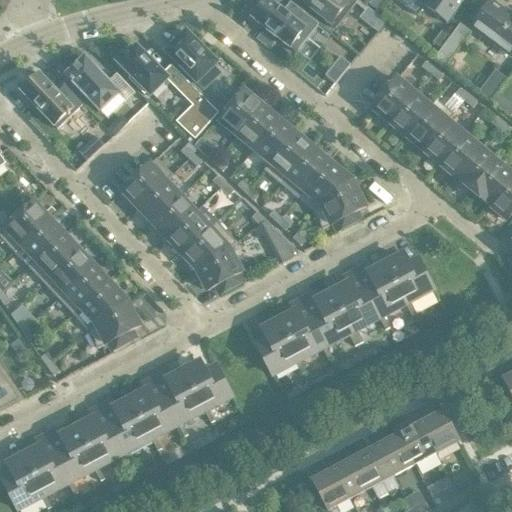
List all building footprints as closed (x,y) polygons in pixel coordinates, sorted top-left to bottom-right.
[(299,0),(331,25),(345,8),(350,12),(358,1),(357,0),(299,0)] [(425,8),(431,13),(446,23),(445,24),(447,25),(465,0),(402,0),(400,4),(418,17),(425,8)] [(277,39),(290,49),(296,54),(318,26),(290,4),(283,13),(280,10),(267,1),(252,19),(265,29),(265,30),(277,39)] [(511,18),(491,2),(472,28),(511,58),(511,57),(511,18)] [(445,68),(459,49),(471,33),(460,25),(434,60),(445,68)] [(187,30),(164,53),(197,87),(220,64),(187,30)] [(128,51),(117,63),(131,77),(128,80),(144,96),(147,94),(151,97),(167,81),(192,107),(176,123),(195,141),(219,114),(171,66),(162,75),(137,49),(136,49),(131,54),(128,51)] [(340,58),(325,77),(335,85),(350,66),(340,58)] [(71,81),(70,82),(73,84),(73,83),(100,112),(118,95),(85,60),(67,77),(71,81)] [(421,68),(430,75),(435,70),(426,63),(421,68)] [(497,68),(481,91),(492,99),(508,76),(497,68)] [(435,70),(430,75),(439,83),(444,77),(435,70)] [(22,93),(57,130),(84,106),(64,85),(63,86),(64,87),(57,95),(39,76),(22,93)] [(372,110),(389,125),(414,94),(400,83),(397,80),(372,110)] [(455,95),(464,103),(469,97),(460,90),(455,95)] [(220,123),(237,137),(261,107),(244,93),(220,123)] [(389,125),(406,138),(431,108),(414,94),(389,125)] [(469,97),(464,103),(473,110),(477,104),(469,97)] [(406,138),(423,152),(448,122),(453,115),(437,101),(431,108),(406,138)] [(237,137),(253,151),(278,121),(261,107),(237,137)] [(489,123),(498,130),(502,124),(493,117),(489,123)] [(263,172),(264,172),(295,135),(278,121),(253,151),(270,165),(263,172)] [(423,152),(439,166),(465,135),(448,122),(423,152)] [(502,124),(498,130),(506,137),(511,131),(502,124)] [(112,125),(106,130),(114,138),(119,133),(112,125)] [(264,172),(280,186),(311,149),(295,135),(264,172)] [(439,166),(456,180),(482,149),(465,135),(439,166)] [(96,137),(78,153),(87,162),(104,146),(96,137)] [(200,142),(194,147),(206,158),(214,165),(219,160),(211,152),(200,142)] [(181,153),(188,160),(194,155),(186,147),(181,153)] [(311,149),(280,186),(281,187),(297,200),(303,193),(328,162),(326,161),(311,149)] [(456,180),(473,194),(498,163),(482,149),(456,180)] [(194,155),(188,160),(197,168),(202,163),(194,155)] [(122,193),(137,209),(172,175),(157,159),(122,193)] [(219,160),(214,165),(222,173),(227,168),(219,160)] [(303,193),(319,206),(320,205),(350,181),(328,162),(303,193)] [(511,180),(511,173),(498,163),(473,194),(489,208),(511,180)] [(137,209),(152,224),(180,198),(166,183),(173,177),(172,175),(137,209)] [(212,182),(220,190),(225,184),(217,177),(212,182)] [(511,180),(489,208),(507,222),(511,215),(511,180)] [(320,205),(319,206),(320,206),(313,214),(322,231),(334,225),(337,232),(360,220),(357,213),(365,208),(351,182),(350,181),(320,205)] [(237,187),(245,195),(250,190),(242,182),(237,187)] [(225,184),(220,190),(229,198),(234,193),(225,184)] [(250,190),(245,195),(254,203),(259,197),(250,190)] [(152,224),(166,240),(195,213),(180,198),(152,224)] [(0,236),(0,238),(14,253),(49,220),(34,204),(0,236)] [(195,213),(166,240),(167,240),(181,256),(210,229),(217,222),(202,207),(195,213)] [(269,217),(277,225),(282,219),(274,211),(269,217)] [(251,219),(259,226),(264,221),(256,214),(251,219)] [(282,219),(277,225),(285,232),(290,227),(282,219)] [(22,248),(35,262),(64,236),(49,220),(14,253),(15,254),(22,248)] [(264,221),(259,226),(268,235),(273,229),(264,221)] [(181,256),(196,271),(236,243),(217,222),(210,229),(181,256)] [(292,239),(301,247),(306,242),(298,234),(292,239)] [(28,269),(43,284),(78,251),(64,236),(35,262),(28,269)] [(236,243),(196,271),(197,272),(207,292),(216,288),(220,294),(243,282),(239,275),(242,274),(229,250),(237,244),(236,243)] [(43,284),(58,300),(93,267),(78,251),(43,284)] [(434,291),(431,286),(419,262),(408,268),(402,257),(385,266),(406,305),(412,317),(417,315),(410,303),(434,291)] [(384,317),(406,305),(385,266),(368,275),(374,286),(364,291),(379,319),(386,331),(390,329),(384,317)] [(58,300),(73,316),(108,283),(93,267),(58,300)] [(89,319),(95,325),(127,303),(108,283),(73,316),(74,317),(81,310),(89,319)] [(349,286),(332,295),(359,346),(363,343),(357,331),(379,319),(364,291),(354,296),(349,286)] [(3,294),(0,296),(0,301),(4,307),(10,303),(3,294)] [(355,348),(359,346),(332,295),(315,303),(321,314),(311,319),(332,359),(333,359),(326,347),(349,336),(355,348)] [(127,303),(95,325),(88,331),(94,343),(98,350),(109,344),(112,351),(135,339),(132,332),(140,328),(127,303)] [(296,314),(279,323),(306,373),(300,361),(322,350),(328,362),(332,359),(311,319),(302,324),(296,314)] [(16,325),(23,334),(29,330),(22,320),(16,325)] [(279,323),(262,331),(268,342),(257,348),(272,376),(296,364),(302,376),(306,373),(279,323)] [(29,330),(23,334),(29,342),(35,338),(29,330)] [(41,359),(47,368),(53,364),(47,355),(41,359)] [(53,364),(47,368),(53,377),(59,373),(53,364)] [(211,424),(215,422),(208,410),(232,398),(217,369),(206,375),(200,364),(184,373),(211,424)] [(0,409),(18,397),(0,370),(0,409)] [(211,424),(184,373),(167,382),(172,393),(163,398),(184,438),(188,436),(182,424),(204,412),(211,424)] [(511,374),(502,379),(511,397),(511,374)] [(184,438),(163,398),(153,403),(147,392),(131,401),(158,452),(162,450),(155,438),(178,426),(184,438)] [(157,453),(158,452),(131,401),(114,410),(119,421),(110,426),(131,467),(135,464),(129,452),(151,441),(157,453)] [(426,413),(416,418),(436,456),(459,444),(442,411),(429,418),(426,413)] [(415,467),(436,456),(416,418),(409,422),(412,427),(398,434),(415,467)] [(110,426),(100,431),(94,420),(78,429),(98,469),(121,457),(127,469),(131,467),(110,426)] [(105,481),(98,469),(78,429),(61,438),(66,449),(57,454),(72,483),(94,471),(100,483),(105,481)] [(394,478),(415,467),(398,434),(386,441),(383,436),(374,441),(394,478)] [(372,490),(394,478),(374,441),(366,445),(369,450),(355,457),(372,490)] [(78,495),(72,483),(57,454),(47,459),(41,449),(25,457),(45,497),(68,485),(74,497),(78,495)] [(52,509),(45,497),(25,457),(8,466),(13,478),(3,483),(18,511),(41,499),(47,511),(52,509)] [(351,501),(372,490),(355,457),(342,464),(340,459),(331,463),(351,501)] [(330,511),(351,501),(331,463),(322,468),(325,473),(311,481),(328,511),(330,511)] [(454,488),(458,497),(472,489),(468,481),(454,488)] [(458,497),(454,488),(438,496),(443,505),(458,497)] [(411,511),(429,511),(425,503),(411,511)]
